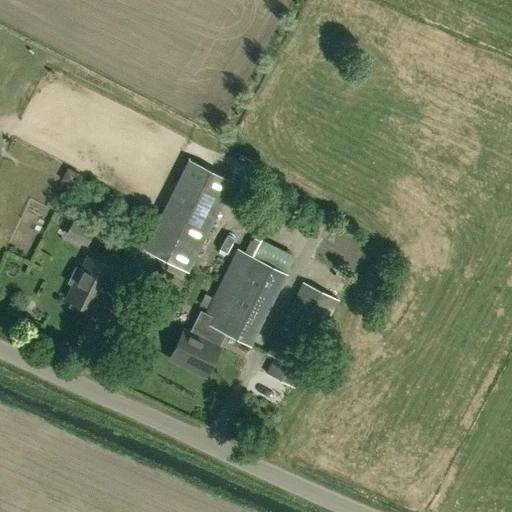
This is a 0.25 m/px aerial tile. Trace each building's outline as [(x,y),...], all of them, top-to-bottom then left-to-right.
[(192,161),(144,249),(186,273),(235,184),(192,161)] [(238,253),(204,314),(199,311),(188,333),(183,331),(169,359),(205,376),(226,333),(252,345),(286,275),(293,258),(260,242),(251,259),(238,253)] [(221,275),(222,252),(203,251),(202,274),(221,275)] [(92,314),(114,271),(87,257),(65,300),(92,314)] [(346,298),(354,278),(315,264),(308,283),(346,298)] [(129,275),(114,301),(132,312),(147,286),(129,275)] [(266,374),(293,388),(337,300),(302,283),(267,354),(274,358),(266,374)]
